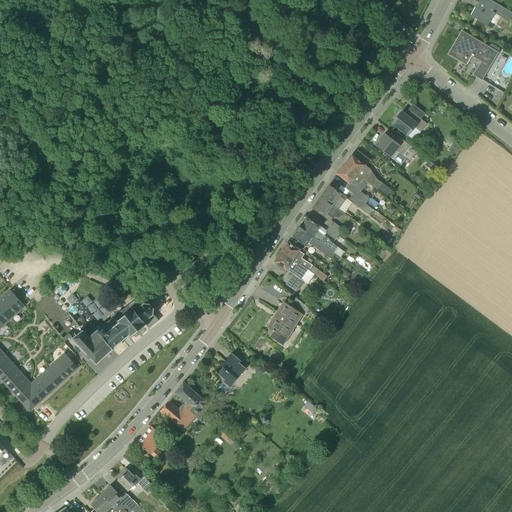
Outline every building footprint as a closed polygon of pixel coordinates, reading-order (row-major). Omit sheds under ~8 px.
[(470,16),(474,18),(478,21),(478,22),(487,27),(495,14),(509,22),(511,16),(511,13),(490,0),(489,0),(484,0),(484,1),(482,0),(480,0),(475,8),(470,16)] [(467,36),(459,48),(455,45),(449,55),(466,67),(472,57),(482,64),(474,77),(482,82),(498,55),(467,36)] [(414,127),(420,132),(427,124),(411,111),(409,113),(409,114),(407,116),(402,112),(392,124),(407,136),(414,127)] [(406,151),(410,146),(399,137),(395,142),(385,133),(375,146),(390,158),(396,150),(403,155),(406,151)] [(459,147),(454,143),(449,150),(454,153),(459,147)] [(353,156),(354,156),(352,154),(351,155),(350,154),(348,157),(349,158),(344,164),(362,179),(369,170),(353,156)] [(428,161),(424,165),(431,171),(435,166),(428,161)] [(338,175),(354,188),(356,189),(352,195),(362,203),(364,204),(369,199),(360,192),(367,183),(362,179),(344,164),(339,170),(338,170),(336,172),(337,173),(336,174),(338,175)] [(391,191),(381,183),(377,188),(386,196),(391,191)] [(343,204),(347,199),(329,186),(325,191),(324,191),(321,195),(321,196),(320,197),(332,206),(337,199),(343,204)] [(362,203),(352,195),(348,199),(358,207),(362,203)] [(331,221),(334,217),(339,218),(342,214),(332,206),(320,197),(320,198),(319,198),(316,202),(317,203),(313,208),(331,221)] [(331,251),(332,251),(334,247),(327,243),(329,240),(317,231),(320,227),(306,217),(305,218),(302,222),(299,228),(331,251)] [(339,235),(343,230),(333,223),(329,228),(339,235)] [(292,237),(305,247),(308,243),(331,259),(335,254),(331,251),(299,228),(296,232),(295,231),(292,235),(293,236),(292,237)] [(336,240),(339,235),(329,228),(325,233),(336,240)] [(307,270),(308,270),(312,265),(301,258),(303,254),(300,251),(300,250),(287,242),(281,252),(293,260),(307,270)] [(281,252),(274,262),(281,266),(279,268),(285,272),(287,270),(293,274),(286,284),(296,291),(303,281),(300,280),(307,270),(293,260),(281,252)] [(319,270),(315,275),(323,281),(327,276),(319,270)] [(359,283),(363,276),(356,272),(352,279),(359,283)] [(12,291),(0,301),(0,318),(5,324),(25,306),(12,292),(12,291)] [(75,320),(69,312),(68,313),(68,312),(51,291),(36,305),(65,342),(71,337),(73,339),(83,331),(75,320)] [(131,336),(145,325),(147,326),(149,329),(159,321),(154,315),(153,314),(154,310),(155,309),(155,308),(153,308),(150,305),(151,304),(150,303),(149,304),(144,304),(144,302),(139,297),(89,338),(83,331),(73,339),(84,351),(87,354),(85,356),(89,360),(91,358),(96,364),(112,350),(113,350),(113,348),(121,342),(122,343),(123,343),(122,341),(126,338),(130,335),(130,336),(130,338),(131,338),(131,336)] [(311,308),(315,302),(310,298),(306,304),(311,308)] [(275,318),(274,317),(267,327),(274,332),(270,337),(282,345),(302,314),(292,308),(284,303),(284,302),(283,303),(285,304),(275,318)] [(3,353),(0,355),(0,376),(4,381),(18,369),(3,353)] [(230,388),(246,369),(239,363),(241,361),(232,353),(225,362),(225,361),(220,367),(222,369),(218,374),(224,380),(223,382),(230,388)] [(65,354),(48,369),(60,383),(77,367),(77,366),(65,354)] [(263,368),(259,366),(255,369),(255,373),(260,375),(264,373),(263,368)] [(18,369),(4,381),(13,391),(22,401),(30,393),(27,389),(24,387),(29,382),(18,369)] [(48,369),(32,384),(44,397),(60,383),(48,369)] [(30,393),(22,401),(31,411),(31,410),(30,409),(40,400),(44,397),(32,384),(31,384),(29,382),(24,387),(27,389),(30,393)] [(196,417),(209,403),(183,383),(177,390),(178,390),(176,392),(175,392),(174,394),(184,403),(179,409),(169,400),(160,411),(168,416),(174,421),(185,429),(196,417)] [(312,414),(316,410),(308,403),(305,408),(312,414)] [(156,450),(165,438),(164,436),(150,426),(137,443),(159,460),(163,455),(156,450)] [(224,428),(218,434),(229,444),(235,439),(224,428)] [(0,461),(9,453),(5,449),(0,443),(0,461)] [(134,477),(126,469),(116,478),(129,492),(138,483),(145,490),(152,484),(144,476),(143,477),(139,480),(136,476),(135,475),(134,476),(134,477)] [(121,497),(112,486),(110,487),(109,487),(106,490),(106,491),(101,496),(113,508),(114,508),(117,511),(118,511),(123,508),(126,511),(129,511),(138,505),(125,493),(121,497)] [(162,493),(159,495),(166,501),(169,499),(162,493)] [(117,511),(114,508),(113,508),(101,496),(96,500),(95,499),(92,503),(93,504),(91,505),(97,511),(117,511)]
